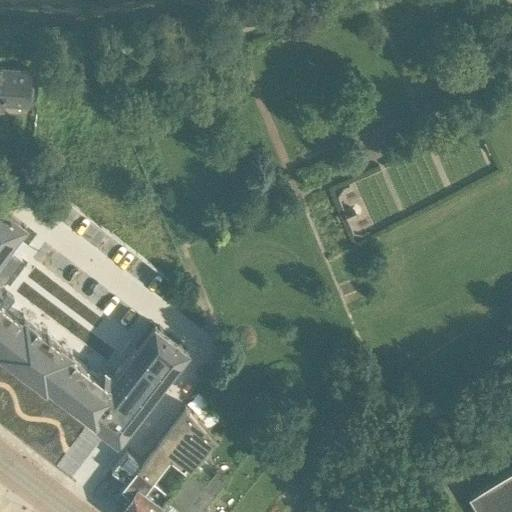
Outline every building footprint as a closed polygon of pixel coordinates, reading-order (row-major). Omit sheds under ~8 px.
[(262,0),(253,0),(235,7),(236,10),(242,26),(264,17),(268,15),(267,12),(265,6),(262,0)] [(357,0),(325,0),(330,11),(357,0)] [(2,103),(27,105),(30,69),(0,66),(0,107),(2,108),(2,103)] [(175,284),(60,196),(48,212),(163,300),(175,284)] [(354,208),(351,209),(350,206),(342,209),(348,223),(355,220),(354,218),(358,217),(354,208)] [(0,352),(45,387),(47,384),(92,418),(89,421),(116,442),(117,441),(118,440),(188,348),(153,322),(114,374),(99,362),(102,359),(4,283),(22,259),(9,249),(26,227),(0,207),(0,352)] [(205,386),(198,393),(208,402),(215,396),(205,386)] [(213,438),(184,404),(141,461),(127,450),(111,471),(136,490),(150,471),(155,475),(169,457),(187,471),(213,438)] [(511,511),(511,469),(470,492),(481,511),(511,511)] [(136,490),(118,511),(154,511),(169,493),(152,479),(155,475),(150,471),(136,490)] [(154,511),(199,511),(205,505),(226,479),(215,471),(204,484),(187,471),(169,493),(154,511)] [(103,495),(97,490),(92,496),(98,501),(103,495)]
